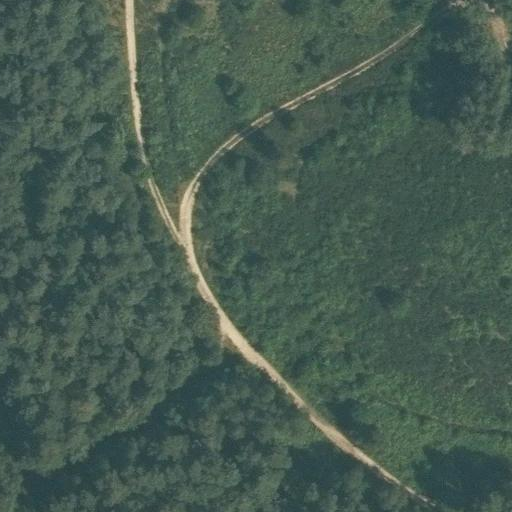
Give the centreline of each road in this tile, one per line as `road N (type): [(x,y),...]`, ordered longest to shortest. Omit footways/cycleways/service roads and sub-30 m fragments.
road 1 (track): [(127,0),(147,174),(219,316),(356,456),(440,511)]
road 2 (track): [(173,232),(186,224),(190,193),(205,168),(239,134),(458,0)]
road 3 (track): [(243,344),(0,507)]
